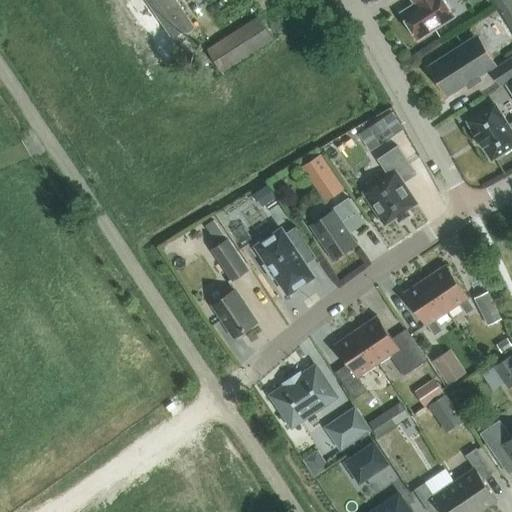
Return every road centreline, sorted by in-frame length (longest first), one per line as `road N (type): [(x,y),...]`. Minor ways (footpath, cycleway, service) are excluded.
road 1 (track): [(295,511),(0,71)]
road 2 (unclassified): [(466,210),(360,282),(256,369)]
road 3 (unclassified): [(466,210),(349,0)]
